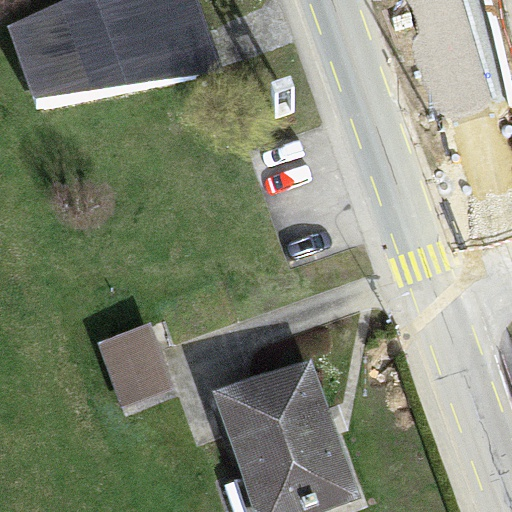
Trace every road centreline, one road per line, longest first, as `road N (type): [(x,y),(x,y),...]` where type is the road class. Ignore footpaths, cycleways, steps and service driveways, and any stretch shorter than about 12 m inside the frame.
road 1 (tertiary): [(433,297),(331,0)]
road 2 (tertiary): [(508,511),(433,297)]
